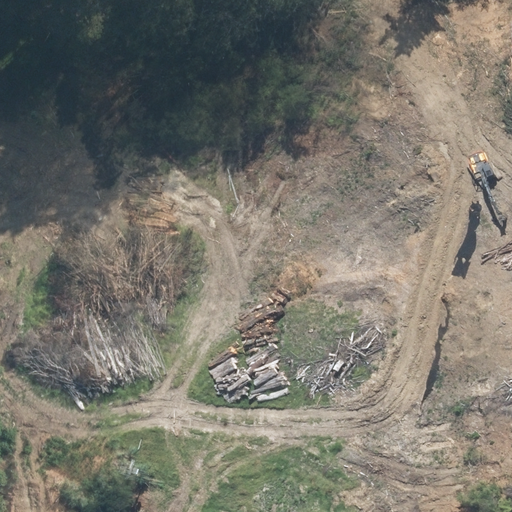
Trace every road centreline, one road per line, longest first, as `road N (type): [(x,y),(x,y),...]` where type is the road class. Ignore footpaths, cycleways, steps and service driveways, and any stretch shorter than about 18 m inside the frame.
road 1 (trunk): [(511,305),(0,443)]
road 2 (trunk): [(0,399),(511,262)]
